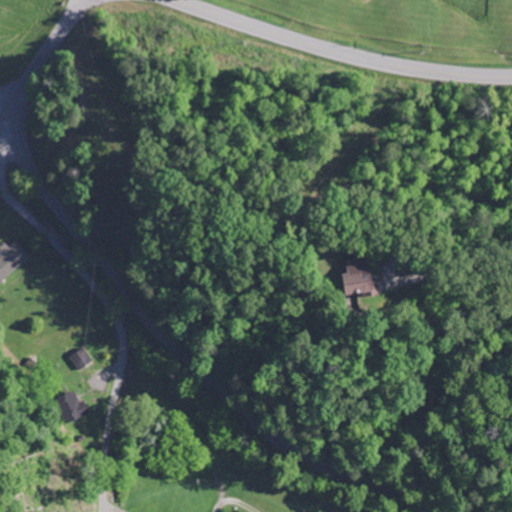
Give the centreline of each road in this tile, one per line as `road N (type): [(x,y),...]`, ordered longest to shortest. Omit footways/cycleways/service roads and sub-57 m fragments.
road 1 (residential): [(31,88),(23,121),(37,174),(159,330),(280,441),(438,511)]
road 2 (residential): [(100,511),(122,356),(118,327),(86,279),(0,189)]
road 3 (secondary): [(295,41),(396,68),(511,76)]
road 4 (residential): [(254,511),(234,502),(216,511),(101,507)]
road 5 (secondary): [(172,0),(295,41)]
